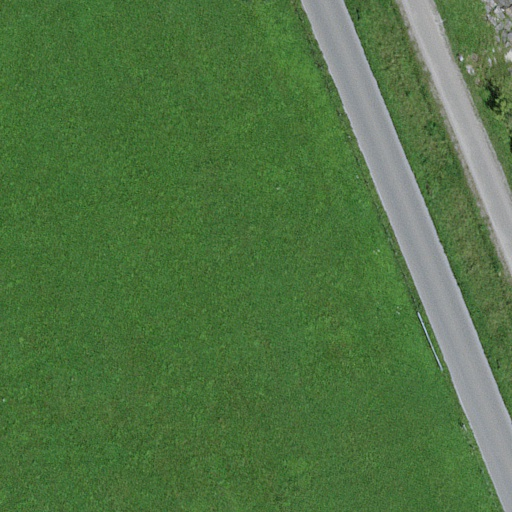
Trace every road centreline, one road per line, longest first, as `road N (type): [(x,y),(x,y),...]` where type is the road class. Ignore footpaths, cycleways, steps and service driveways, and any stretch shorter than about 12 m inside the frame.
road 1 (unclassified): [(511,471),(322,0)]
road 2 (track): [(511,216),(423,0)]
